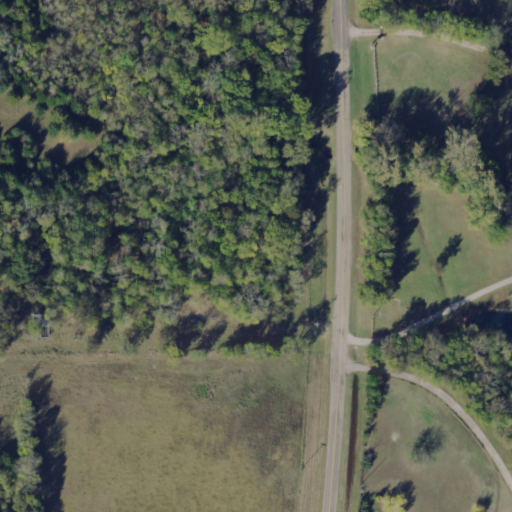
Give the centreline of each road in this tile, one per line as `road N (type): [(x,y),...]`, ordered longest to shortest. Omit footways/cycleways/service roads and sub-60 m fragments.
road 1 (tertiary): [(333,511),(352,240),(346,0)]
road 2 (residential): [(347,24),(442,25),(511,49)]
